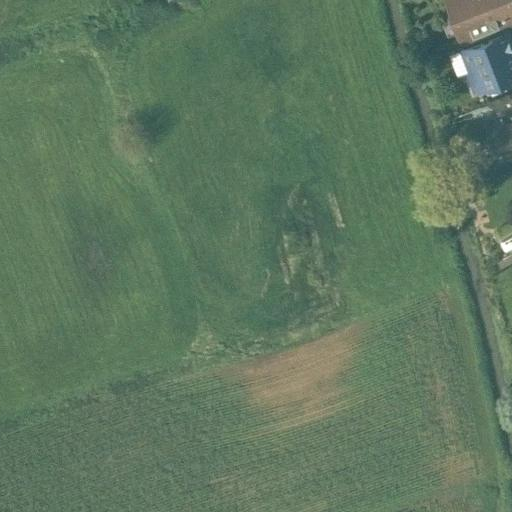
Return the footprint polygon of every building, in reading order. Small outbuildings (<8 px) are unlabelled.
[(511,0),(448,0),(452,9),(451,10),(462,38),(463,38),(502,23),(511,18),(511,0)] [(502,23),(463,38),(466,45),(505,30),(502,23)] [(466,45),(463,46),(471,68),(481,64),(488,83),(511,73),(511,44),(506,30),(505,30),(466,45)] [(511,93),(490,102),(495,114),(511,106),(511,93)] [(511,106),(495,114),(487,117),(491,128),(511,119),(511,106)] [(511,119),(491,128),(502,156),(504,155),(502,151),(511,146),(511,119)]
